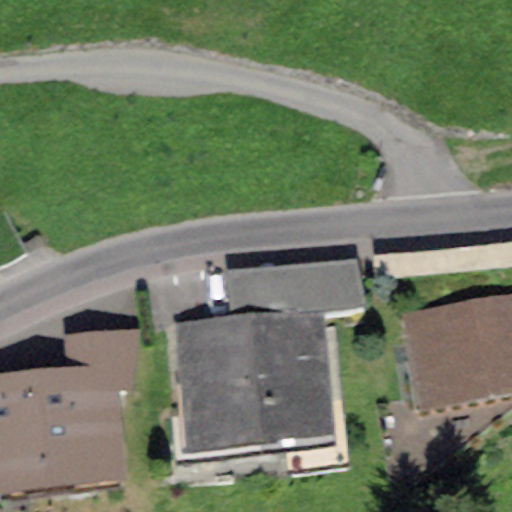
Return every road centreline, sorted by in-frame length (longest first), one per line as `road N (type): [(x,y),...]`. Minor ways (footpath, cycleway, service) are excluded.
road 1 (residential): [(446,220),(154,247),(0,306)]
road 2 (unclassified): [(446,220),(436,129),(372,39),(216,0)]
